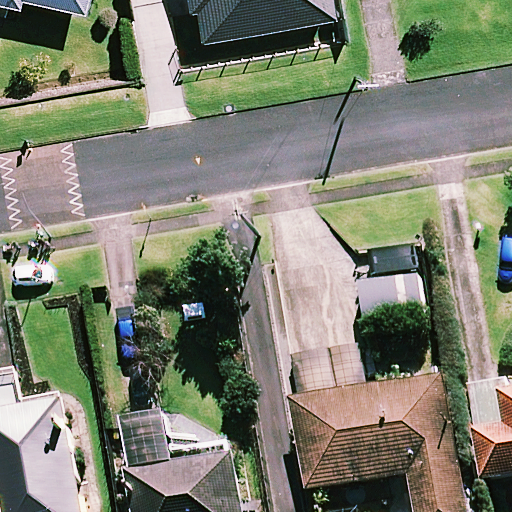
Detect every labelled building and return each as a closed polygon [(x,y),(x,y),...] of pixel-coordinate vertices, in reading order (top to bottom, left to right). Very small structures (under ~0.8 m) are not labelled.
[(78,0),(0,0),(0,3),(9,5),(10,0),(19,0),(76,11),(78,0)] [(423,315),(417,279),(359,288),(364,324),(423,315)] [(0,511),(81,511),(63,406),(22,413),(16,376),(0,378),(0,511)] [(511,389),(510,376),(466,383),(468,400),(481,485),(511,480),(511,389)] [(464,511),(442,382),(295,408),(310,496),(409,479),(414,511),(464,511)] [(242,511),(231,448),(202,454),(200,440),(168,446),(163,420),(117,429),(132,511),(242,511)]
